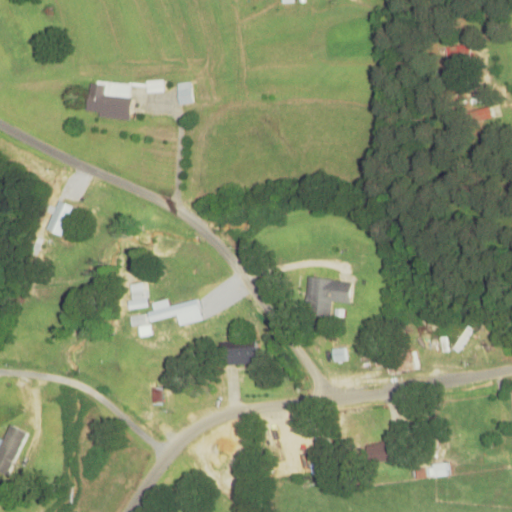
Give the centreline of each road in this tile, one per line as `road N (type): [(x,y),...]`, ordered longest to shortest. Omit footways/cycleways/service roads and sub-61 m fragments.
road 1 (residential): [(324,402),(314,375),(203,227),(0,121)]
road 2 (residential): [(128,511),(168,455),(213,419),(511,369)]
